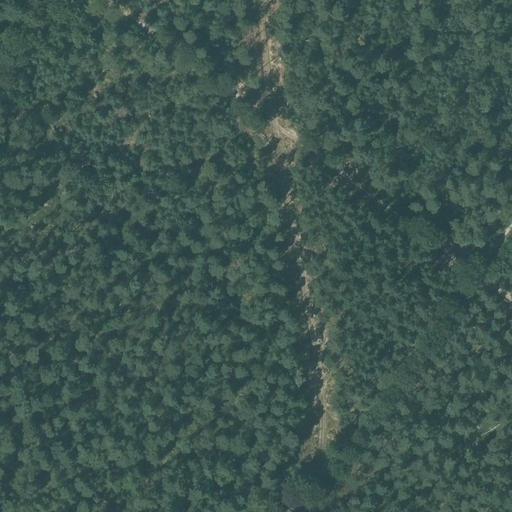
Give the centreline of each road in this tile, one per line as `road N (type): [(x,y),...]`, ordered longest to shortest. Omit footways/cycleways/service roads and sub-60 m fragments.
road 1 (track): [(511,298),(100,0)]
road 2 (track): [(321,465),(321,389),(274,126),(261,0)]
road 3 (track): [(511,222),(287,511)]
